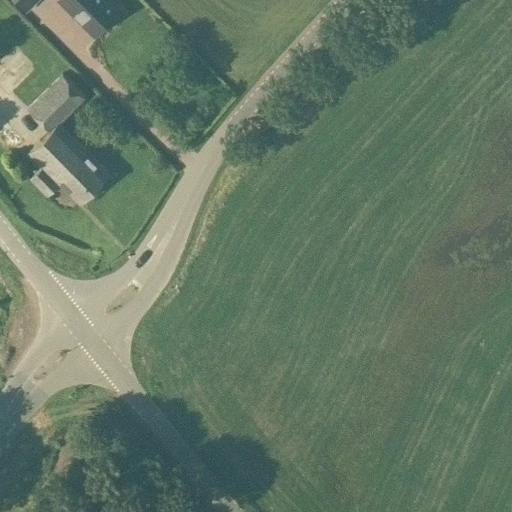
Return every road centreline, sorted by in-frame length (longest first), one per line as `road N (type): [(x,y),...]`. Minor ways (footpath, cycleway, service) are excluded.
road 1 (tertiary): [(83,332),(130,292),(257,95),(346,0)]
road 2 (tertiary): [(225,511),(83,332)]
road 3 (unclassified): [(83,332),(0,227)]
road 4 (tertiary): [(0,427),(12,403),(83,332)]
